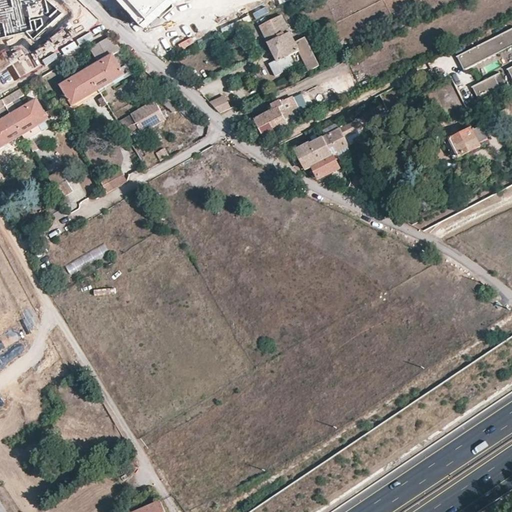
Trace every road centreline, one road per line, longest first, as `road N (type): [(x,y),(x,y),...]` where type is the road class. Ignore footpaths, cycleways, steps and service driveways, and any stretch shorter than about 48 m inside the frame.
road 1 (residential): [(511,295),(416,233),(258,152),(88,0)]
road 2 (residential): [(0,208),(175,511)]
road 3 (motorway): [(511,415),(367,511)]
